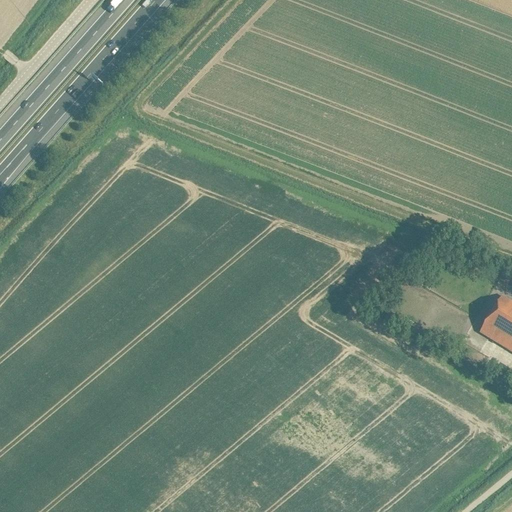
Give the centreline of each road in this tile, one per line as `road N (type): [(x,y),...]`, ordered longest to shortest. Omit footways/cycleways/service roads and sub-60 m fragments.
road 1 (motorway): [(0,175),(156,0)]
road 2 (motorway): [(124,0),(0,140)]
road 3 (tertiary): [(0,108),(94,0)]
